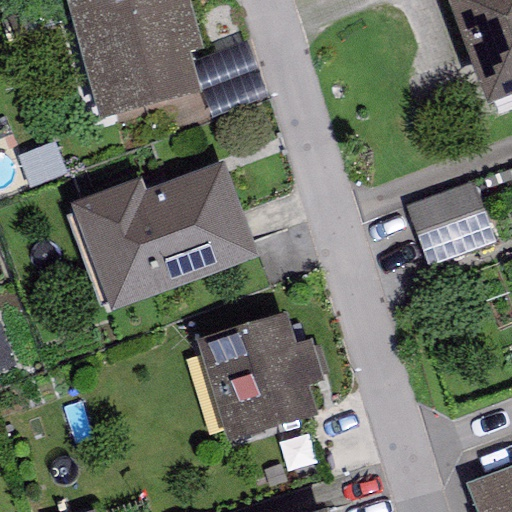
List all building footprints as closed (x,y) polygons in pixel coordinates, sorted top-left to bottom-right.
[(188,0),(64,0),(97,118),(197,91),(187,54),(202,49),(188,0)] [(511,0),(446,0),(485,104),(511,93),(511,0)] [(245,43),(191,63),(212,119),(266,99),(245,43)] [(140,178),(69,204),(109,311),(257,257),(222,162),(145,191),(140,178)] [(472,182),(404,207),(427,269),(494,244),(472,182)] [(286,312),(196,341),(229,444),(316,416),(307,386),(324,381),(310,339),(296,344),(286,312)] [(511,511),(511,465),(465,483),(476,511),(511,511)]
